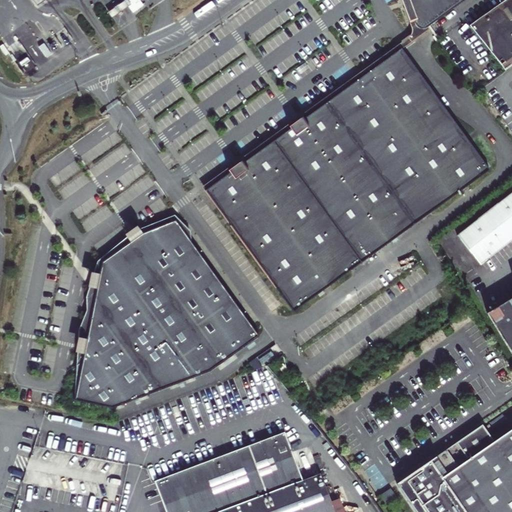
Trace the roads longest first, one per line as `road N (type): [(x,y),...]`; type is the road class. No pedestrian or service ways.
road 1 (tertiary): [(13,130),(68,85),(179,42),(241,0)]
road 2 (tertiary): [(215,0),(168,32),(34,92),(0,93)]
